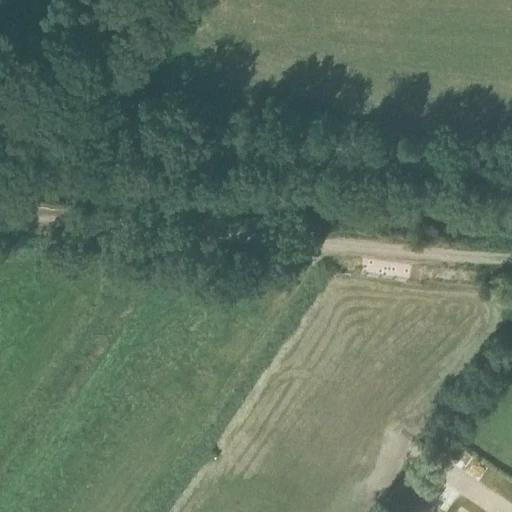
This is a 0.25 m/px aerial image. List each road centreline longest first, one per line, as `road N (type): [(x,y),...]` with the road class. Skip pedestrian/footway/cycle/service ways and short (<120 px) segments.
road 1 (track): [(0,214),(511,264)]
road 2 (unclassified): [(511,182),(0,133)]
